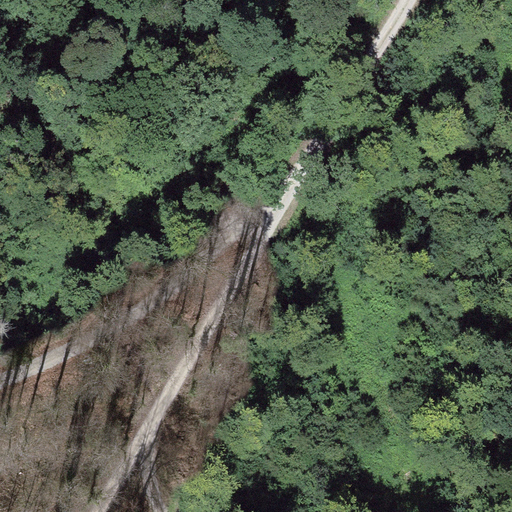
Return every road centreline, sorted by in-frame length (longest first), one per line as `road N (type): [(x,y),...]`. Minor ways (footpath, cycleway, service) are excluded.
road 1 (track): [(409,0),(98,511)]
road 2 (track): [(0,381),(128,320),(210,248),(264,228)]
